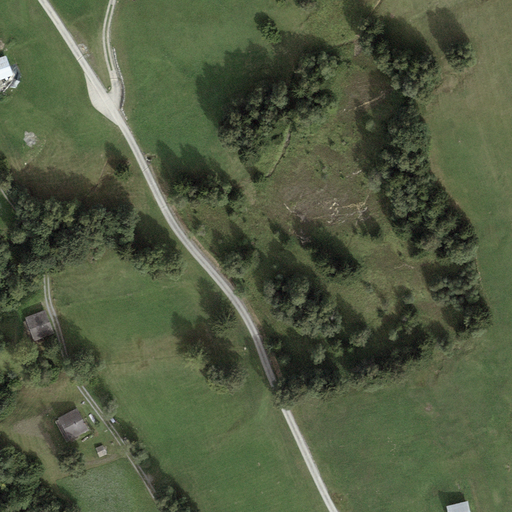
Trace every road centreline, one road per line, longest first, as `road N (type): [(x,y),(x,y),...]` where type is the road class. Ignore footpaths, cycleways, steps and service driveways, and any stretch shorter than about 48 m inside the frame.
road 1 (unclassified): [(40,0),(110,104),(164,210),(240,308),(333,511)]
road 2 (track): [(0,181),(37,235),(46,297),(73,372),(164,511)]
